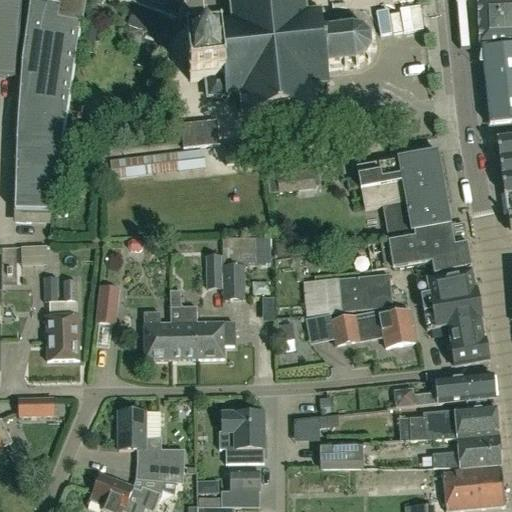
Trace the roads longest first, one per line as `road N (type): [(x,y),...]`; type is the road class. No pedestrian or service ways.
road 1 (residential): [(273,391),(93,394),(44,511)]
road 2 (residential): [(489,259),(453,0)]
road 3 (residential): [(507,369),(273,391)]
road 4 (residential): [(273,391),(273,511)]
